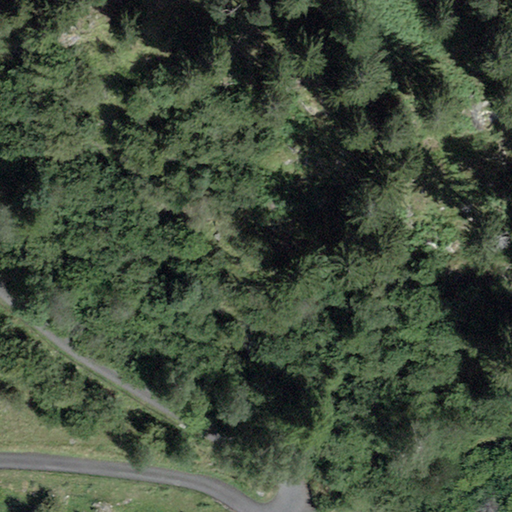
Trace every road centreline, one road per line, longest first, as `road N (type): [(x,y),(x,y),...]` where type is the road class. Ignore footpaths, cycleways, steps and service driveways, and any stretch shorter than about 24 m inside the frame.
road 1 (unclassified): [(305,511),(300,487),(221,445),(0,288)]
road 2 (unclassified): [(0,467),(213,490),(257,511)]
